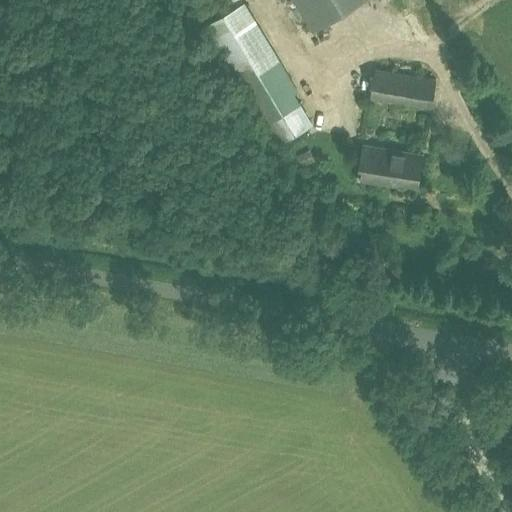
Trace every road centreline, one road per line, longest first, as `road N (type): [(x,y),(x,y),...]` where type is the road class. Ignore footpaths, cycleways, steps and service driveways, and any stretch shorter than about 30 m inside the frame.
road 1 (tertiary): [(456,342),(0,260)]
road 2 (unclassified): [(510,511),(455,407),(456,342)]
